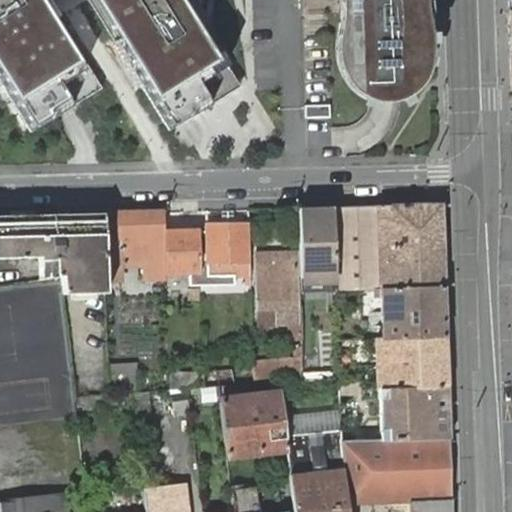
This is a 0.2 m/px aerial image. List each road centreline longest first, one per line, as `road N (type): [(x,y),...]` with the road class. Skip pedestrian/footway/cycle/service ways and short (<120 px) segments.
road 1 (residential): [(0,184),(489,170)]
road 2 (residential): [(495,511),(489,170)]
road 3 (residential): [(489,170),(485,0)]
